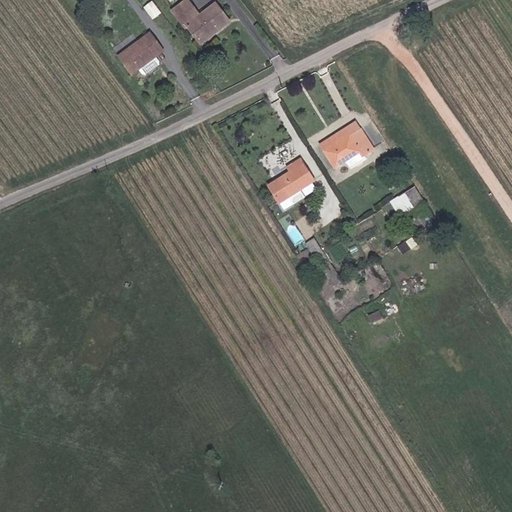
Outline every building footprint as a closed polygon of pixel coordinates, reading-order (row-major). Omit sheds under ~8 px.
[(184,9),(169,20),(182,38),(185,36),(198,51),(208,43),(211,46),(228,33),(214,14),(198,27),(184,9)] [(161,24),(153,14),(146,20),(153,30),(161,24)] [(155,63),(153,60),(160,55),(150,40),(118,64),(128,77),(136,71),(140,76),(143,77),(156,68),(156,65),(155,63)] [(198,51),(200,55),(211,46),(208,43),(198,51)] [(155,63),(162,58),(160,55),(153,60),(155,63)] [(316,152),(320,157),(354,134),(351,129),(316,152)] [(354,134),(320,157),(331,174),(342,167),(345,173),(358,164),(357,162),(368,155),(354,134)] [(287,173),(290,177),(298,172),(295,168),(287,173)] [(281,182),(259,197),(270,215),(280,208),(284,216),(300,206),(295,199),(309,189),(298,172),(290,177),(287,173),(279,179),(281,182)] [(416,186),(391,200),(400,216),(425,202),(416,186)] [(305,212),(309,217),(315,213),(311,208),(305,212)] [(423,217),(402,230),(407,238),(427,224),(423,217)] [(399,244),(407,238),(402,230),(394,236),(399,244)] [(408,241),(398,245),(401,252),(411,248),(408,241)] [(329,297),(340,291),(312,247),(302,254),(329,297)]
